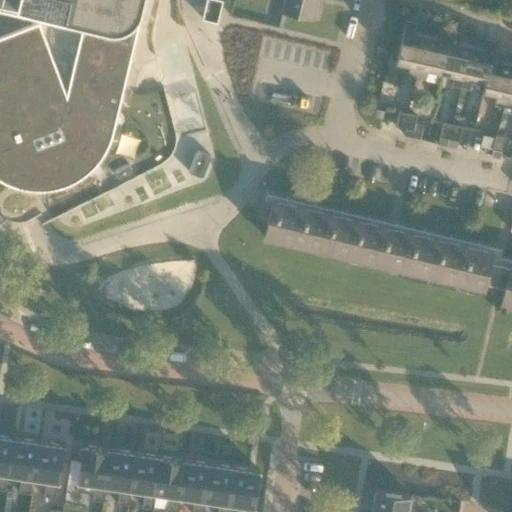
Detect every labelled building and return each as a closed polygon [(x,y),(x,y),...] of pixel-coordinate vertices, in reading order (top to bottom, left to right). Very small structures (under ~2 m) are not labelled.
[(0,0),(0,178),(4,181),(9,183),(15,185),(20,187),(25,188),(31,189),(36,189),(41,189),(46,189),(52,188),(57,187),(63,186),(67,184),(73,181),(77,179),(80,177),(85,174),(89,170),(93,167),(97,163),(100,159),(103,155),(105,151),(108,145),(110,141),(112,137),(113,131),(115,125),(118,111),(141,14),(144,0),(0,0)] [(206,0),(202,17),(219,21),(224,0),(206,0)] [(283,0),(282,8),(314,15),(317,0),(283,0)] [(503,0),(501,13),(511,14),(511,1),(506,0),(503,0)] [(414,74),(425,33),(412,30),(414,21),(405,19),(395,60),(408,63),(406,72),(414,74)] [(440,71),(449,30),(440,28),(438,36),(425,33),(414,74),(425,77),(427,68),(440,71)] [(460,85),(470,44),(457,41),(459,32),(449,30),(440,71),(452,74),(450,83),(460,85)] [(492,49),(494,40),(485,38),(483,47),(470,44),(460,85),(469,87),(471,78),(484,81),(485,82),(492,49)] [(501,51),(492,49),(485,82),(484,81),(482,90),(496,93),(494,103),(503,105),(511,65),(511,63),(499,60),(501,51)] [(511,65),(503,105),(511,106),(511,65)] [(403,127),(407,112),(398,110),(394,125),(403,127)] [(420,137),(423,123),(414,121),(416,114),(407,112),(403,127),(406,128),(404,134),(420,137)] [(443,120),(439,135),(448,137),(452,122),(443,120)] [(452,122),(448,137),(457,139),(461,124),(452,122)] [(496,133),(492,148),(502,150),(505,135),(496,133)] [(494,137),(483,134),(480,145),(491,148),(494,137)] [(457,139),(448,137),(447,145),(456,147),(457,139)] [(491,155),(500,158),(502,150),(492,148),(491,155)] [(211,156),(211,155),(210,153),(199,149),(197,149),(196,150),(188,169),(188,171),(190,172),(200,176),(202,176),(203,175),(211,156)] [(126,162),(116,167),(115,167),(115,168),(115,169),(115,170),(118,175),(118,176),(119,176),(120,176),(121,176),(122,176),(131,171),(131,170),(132,170),(132,169),(132,168),(129,162),(128,162),(127,162),(126,162)] [(339,210),(339,213),(363,269),(366,275),(370,283),(375,289),(382,294),(387,298),(393,300),(399,302),(511,320),(511,274),(413,259),(411,257),(408,255),(406,253),(381,195),(377,193),(372,193),(344,205),(341,207),(339,210)] [(0,434),(0,489),(6,491),(13,436),(0,434)] [(13,436),(6,491),(8,475),(21,477),(18,494),(30,495),(32,478),(33,478),(38,440),(13,436)] [(38,440),(33,478),(47,480),(45,496),(58,498),(63,499),(65,480),(60,479),(65,443),(38,440)] [(83,446),(77,482),(94,485),(92,500),(103,502),(105,487),(110,450),(83,446)] [(110,450),(105,487),(106,487),(120,488),(117,504),(129,506),(131,490),(136,453),(110,450)] [(136,453),(131,490),(145,492),(143,507),(154,509),(156,494),(161,457),(136,453)] [(161,457),(156,494),(170,496),(168,511),(172,511),(176,511),(179,497),(180,497),(185,460),(161,457)] [(185,460),(180,497),(195,499),(192,511),(202,511),(204,500),(209,463),(185,460)] [(209,463),(204,500),(205,500),(219,502),(218,511),(229,511),(230,505),(236,466),(209,463)] [(236,466),(230,505),(231,505),(243,506),(242,511),(255,511),(261,470),(236,466)] [(375,490),(371,511),(422,511),(423,511),(410,510),(412,496),(375,490)]
